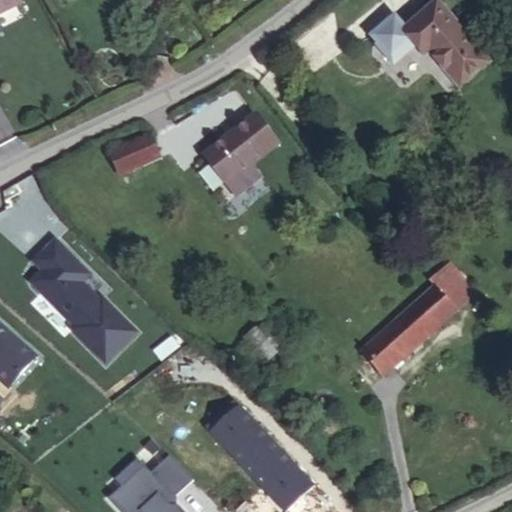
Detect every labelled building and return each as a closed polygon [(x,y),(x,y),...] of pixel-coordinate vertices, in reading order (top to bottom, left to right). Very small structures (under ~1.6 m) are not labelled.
[(0,0),(0,19),(28,4),(25,0),(0,0)] [(459,94),(491,70),(445,7),(406,37),(426,65),(434,60),(459,94)] [(282,153),(260,122),(207,161),(238,204),(263,185),(254,173),(282,153)] [(122,190),(162,160),(144,137),(104,167),(122,190)] [(100,301),(76,277),(84,270),(56,241),(34,262),(43,272),(32,283),(76,327),(73,330),(105,363),(136,333),(103,299),(100,301)] [(84,270),(76,277),(83,283),(90,276),(84,270)] [(435,308),(422,319),(444,342),(456,331),(435,308)] [(444,342),(422,319),(365,368),(386,392),(444,342)] [(0,324),(0,381),(8,389),(36,357),(0,324)] [(244,338),(265,363),(278,352),(257,327),(244,338)] [(206,428),(210,433),(239,406),(235,401),(206,428)] [(239,406),(210,433),(284,511),(286,511),(315,486),(239,406)] [(120,511),(184,511),(179,506),(177,506),(177,496),(194,481),(170,456),(151,473),(138,459),(115,480),(122,487),(109,499),(120,511)]
